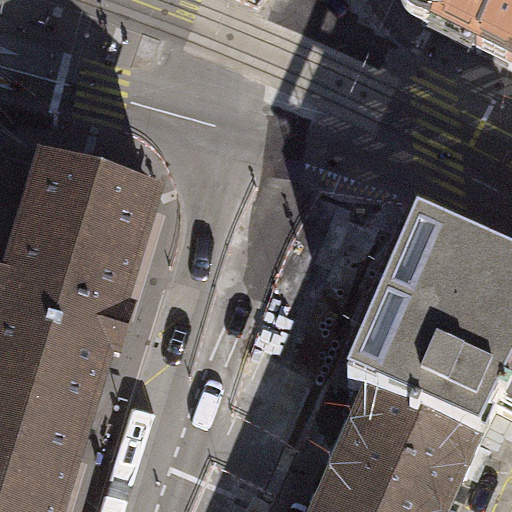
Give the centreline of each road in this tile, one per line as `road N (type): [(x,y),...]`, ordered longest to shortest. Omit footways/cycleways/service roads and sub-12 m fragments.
road 1 (tertiary): [(280,57),(256,207),(157,511)]
road 2 (tertiary): [(0,67),(96,94),(184,98),(280,57)]
road 3 (tertiary): [(511,167),(280,57)]
